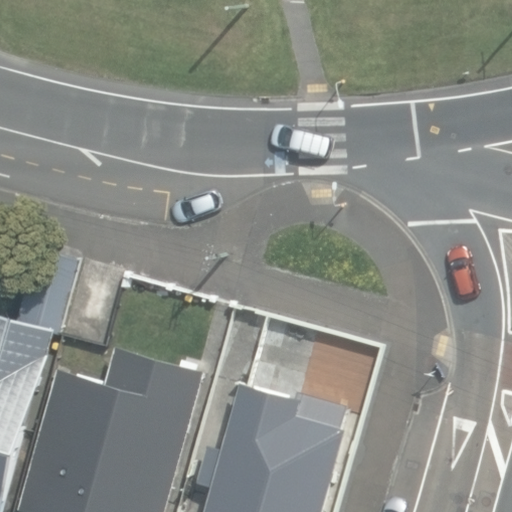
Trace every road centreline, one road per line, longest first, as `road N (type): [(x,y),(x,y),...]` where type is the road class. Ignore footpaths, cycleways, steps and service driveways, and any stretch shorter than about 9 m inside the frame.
road 1 (tertiary): [(469,511),(469,412),(481,331),(473,280),(440,211),(387,136)]
road 2 (secondary): [(387,136),(161,133),(0,104)]
road 3 (residential): [(511,182),(387,136)]
road 4 (secondary): [(511,115),(387,136)]
